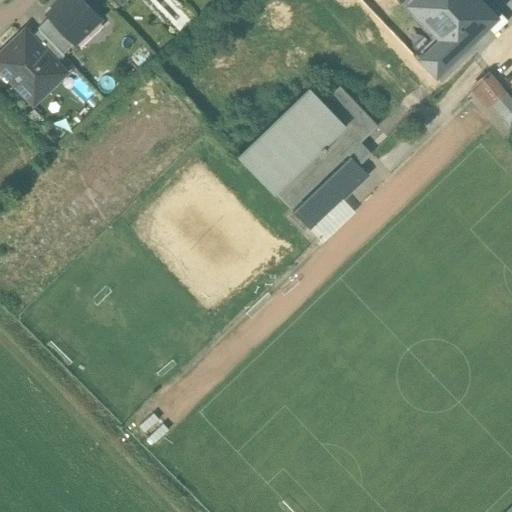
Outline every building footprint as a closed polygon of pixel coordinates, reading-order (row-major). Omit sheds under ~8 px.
[(50,16),(74,42),(100,18),(83,0),(57,0),(52,5),(53,7),(47,13),(50,16)] [(497,14),(482,0),(410,0),(406,4),(456,55),(497,14)] [(63,53),(74,42),(50,16),(38,27),(39,28),(63,53)] [(53,62),(63,53),(39,28),(30,37),(53,62)] [(30,37),(28,34),(0,59),(0,61),(35,99),(63,73),(53,62),(30,37)] [(504,91),(489,73),(476,83),(491,101),(504,91)] [(323,101),(309,86),(237,154),(273,192),(274,191),(290,207),(347,152),(360,141),(377,124),(339,85),(323,101)] [(360,141),(347,152),(350,155),(359,164),(371,152),(360,141)] [(350,155),(293,210),(309,227),(367,172),(359,164),(350,155)]
